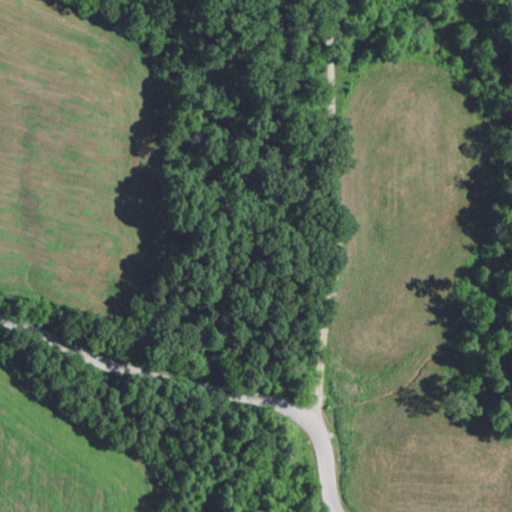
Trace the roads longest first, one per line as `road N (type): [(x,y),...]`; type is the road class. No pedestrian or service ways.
road 1 (residential): [(321,449),(329,0)]
road 2 (residential): [(343,511),(314,434),(291,411),(123,366),(0,316)]
